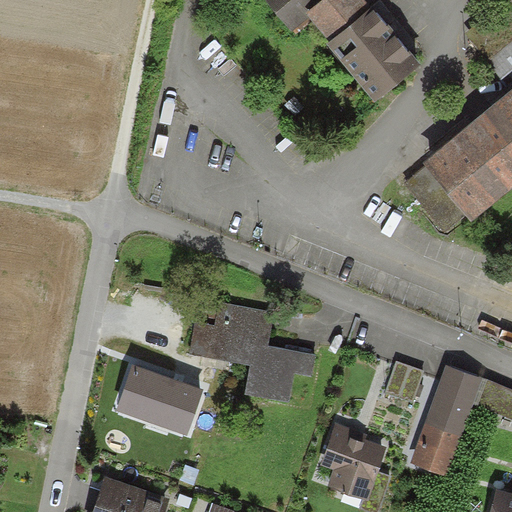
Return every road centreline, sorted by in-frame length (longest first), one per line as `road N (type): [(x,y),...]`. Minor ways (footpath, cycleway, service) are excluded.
road 1 (residential): [(511,364),(107,209)]
road 2 (residential): [(54,511),(107,209)]
road 3 (track): [(107,209),(155,0)]
